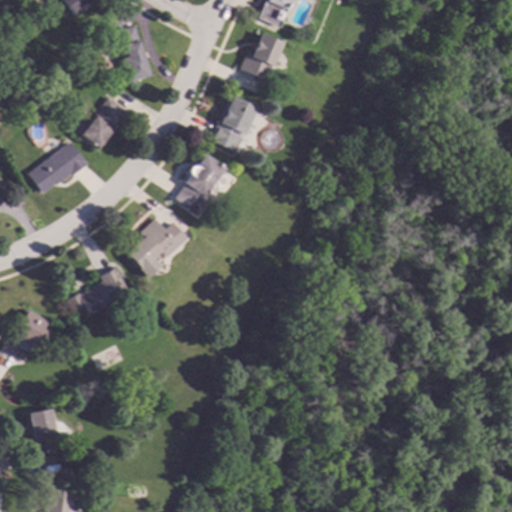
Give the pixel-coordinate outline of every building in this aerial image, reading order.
[(83,0),(86,3),(71,16),(61,6),(59,8),(51,0),(83,0)] [(286,0),(275,27),(254,18),(261,0),(286,0)] [(145,75),(125,81),(114,45),(117,44),(113,31),(130,26),(145,75)] [(278,43),(262,81),(235,69),(242,53),(247,55),(256,34),(278,43)] [(251,109),(229,153),(205,140),(227,96),(251,109)] [(123,112),(94,148),(71,130),(76,123),(81,126),(104,97),(123,112)] [(82,165),(67,175),(66,174),(38,195),(23,174),(65,143),(82,165)] [(219,170),(199,195),(206,200),(193,216),(170,198),(181,184),(179,183),(201,155),(219,170)] [(339,172),(336,180),(327,176),(330,168),(339,172)] [(168,240),(149,259),(155,265),(143,277),(119,252),(137,235),(135,233),(148,221),(168,240)] [(117,275),(115,277),(124,291),(83,315),(79,308),(70,314),(62,300),(74,293),(75,295),(98,282),(95,276),(112,266),(117,275)] [(41,323),(37,328),(46,334),(38,346),(29,340),(17,358),(14,356),(13,357),(0,349),(0,344),(22,311),(41,323)] [(54,452),(26,456),(23,438),(27,438),(22,413),(47,408),(54,452)] [(148,417),(146,427),(133,424),(135,414),(148,417)] [(67,491),(65,500),(73,501),(71,511),(33,511),(34,509),(41,510),(44,488),(67,491)]
